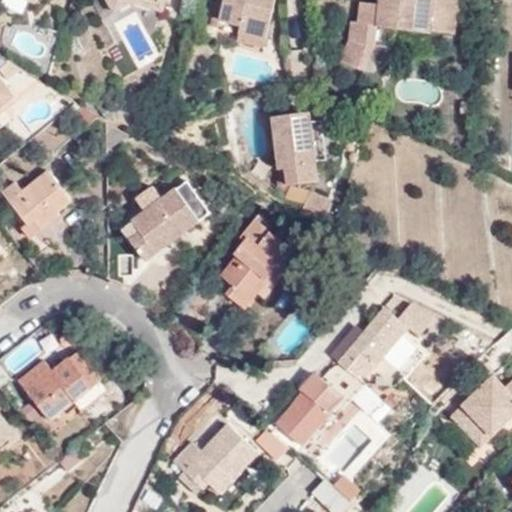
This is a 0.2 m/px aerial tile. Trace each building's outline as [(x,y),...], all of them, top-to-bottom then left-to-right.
[(108,0),(113,11),(132,2),(162,12),(165,0),(108,0)] [(216,0),(214,10),(223,12),(225,0),(216,0)] [(225,0),(223,12),(221,18),(241,24),(240,30),(266,38),(275,0),(225,0)] [(382,0),(380,26),(432,33),(433,29),(458,32),(461,0),(382,0)] [(218,27),(221,18),(223,12),(214,10),(211,25),(218,27)] [(1,68),(10,77),(21,68),(9,61),(1,68)] [(0,106),(16,94),(0,76),(0,106)] [(95,112),(77,103),(71,108),(83,122),(95,112)] [(289,168),(290,183),(319,180),(312,112),(276,115),(281,168),(289,168)] [(105,148),(129,132),(104,118),(105,148)] [(4,191),(29,221),(36,216),(43,226),(61,212),(57,207),(73,195),(50,168),(23,189),(17,182),(4,191)] [(202,216),(178,183),(123,223),(148,257),(202,216)] [(307,204),(324,211),(329,200),(330,198),(314,191),(307,204)] [(324,211),(330,214),(336,203),(329,200),(324,211)] [(36,216),(29,221),(25,224),(33,233),(43,226),(36,216)] [(255,289),(289,242),(257,219),(233,252),(235,254),(222,272),(234,282),(226,292),(243,305),(255,289)] [(299,249),(289,242),(255,289),(266,296),(299,249)] [(279,426),(301,448),(344,402),(349,406),(365,390),(348,374),(363,358),(375,369),(408,333),(389,315),(325,383),(316,375),(302,390),(308,395),(279,426)] [(72,401),(99,380),(78,352),(53,370),(44,360),(19,380),(49,419),(72,401)] [(0,384),(10,378),(0,366),(0,384)] [(511,382),(504,391),(492,378),(474,397),(478,401),(474,406),(469,401),(451,419),(480,449),(511,417),(511,382)] [(107,390),(99,380),(72,401),(79,411),(107,390)] [(474,397),(469,401),(474,406),(478,401),(474,397)] [(0,441),(14,431),(0,413),(0,441)] [(197,469),(211,483),(222,494),(261,455),(230,425),(204,452),(194,441),(176,460),(187,471),(190,474),(197,469)] [(290,450),(267,429),(257,441),(277,461),(290,450)] [(81,457),(73,449),(59,460),(66,470),(81,457)] [(200,492),(211,483),(197,469),(190,474),(187,471),(183,476),(200,492)] [(347,477),(336,491),(351,504),(353,502),(363,491),(347,477)] [(336,491),(327,482),(315,495),(332,511),(351,511),(355,508),(351,504),(336,491)]
